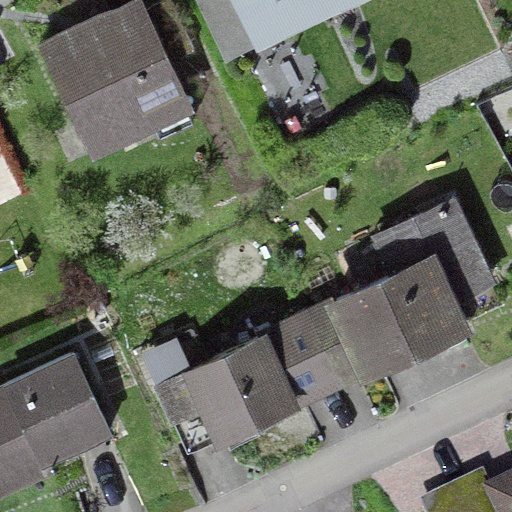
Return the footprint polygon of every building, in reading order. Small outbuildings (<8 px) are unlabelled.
[(196,46),(173,0),(153,0),(148,3),(146,0),(112,0),(37,37),(93,152),(152,123),(159,137),(195,119),(188,105),(195,102),(173,57),(196,46)] [(255,43),(233,0),(198,0),(226,56),(255,43)] [(233,0),(255,43),(256,46),(351,0),(233,0)] [(301,398),(472,320),(470,315),(501,301),(491,281),(498,278),(457,189),(370,229),(376,243),(338,260),(350,284),(266,322),(301,398)] [(156,378),(152,380),(170,419),(171,419),(185,450),(215,436),(215,437),(301,398),(266,322),(189,358),(177,332),(142,347),(156,378)] [(51,457),(113,428),(74,345),(0,379),(0,493),(56,467),(51,457)] [(423,511),(492,511),(481,487),(491,483),(484,469),(418,500),(423,511)] [(511,511),(511,472),(491,483),(481,487),(492,511),(511,511)]
